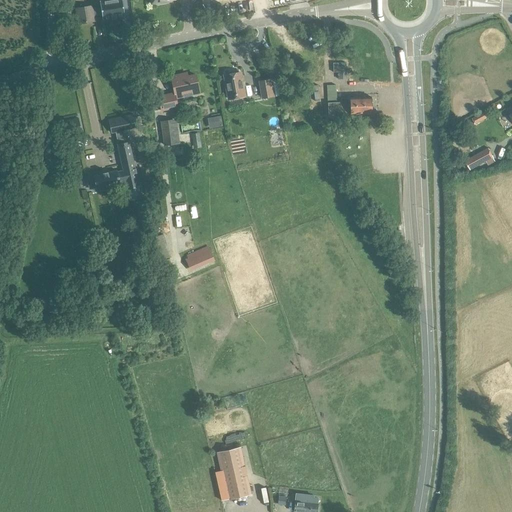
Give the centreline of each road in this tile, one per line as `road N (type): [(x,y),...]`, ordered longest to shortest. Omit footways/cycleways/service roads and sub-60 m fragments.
road 1 (primary): [(419,511),(429,362),(412,30)]
road 2 (tertiary): [(0,81),(176,37),(381,3)]
